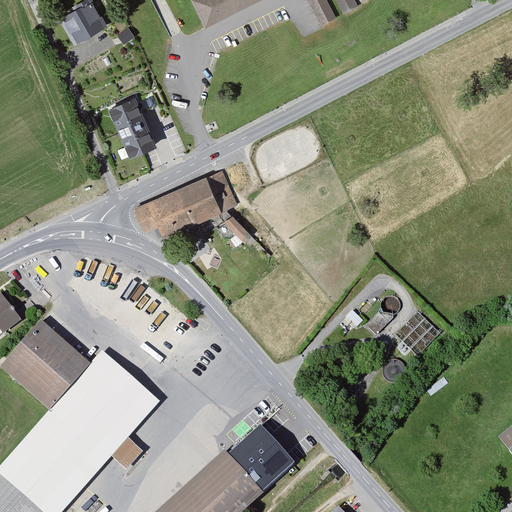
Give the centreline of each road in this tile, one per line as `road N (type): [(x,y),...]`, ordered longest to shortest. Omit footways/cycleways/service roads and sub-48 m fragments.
road 1 (tertiary): [(119,202),(511,0)]
road 2 (tertiary): [(396,511),(188,278),(150,250),(97,235)]
road 3 (unclassified): [(119,202),(33,0)]
